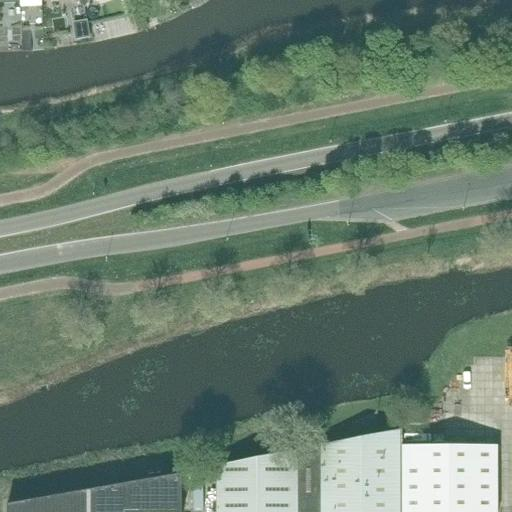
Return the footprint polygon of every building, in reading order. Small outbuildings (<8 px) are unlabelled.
[(87,0),(78,0),(80,5),(85,9),(88,4),(87,0)] [(401,511),(401,447),(401,431),(322,446),(321,511),(401,511)] [(297,511),(321,511),(322,446),(297,451),(297,511)] [(497,511),(497,447),(401,447),(401,511),(497,511)] [(217,511),(297,511),(297,451),(217,467),(217,511)] [(183,511),(183,474),(89,490),(89,511),(183,511)] [(48,511),(89,511),(89,490),(49,497),(48,511)] [(48,511),(49,497),(7,505),(6,511),(48,511)]
